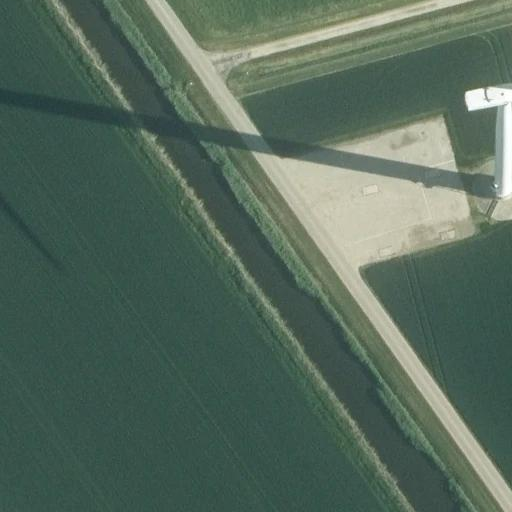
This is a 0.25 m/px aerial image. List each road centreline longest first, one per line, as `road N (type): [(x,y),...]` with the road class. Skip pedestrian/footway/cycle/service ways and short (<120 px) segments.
road 1 (track): [(158,0),(511,503)]
road 2 (track): [(205,66),(455,0)]
